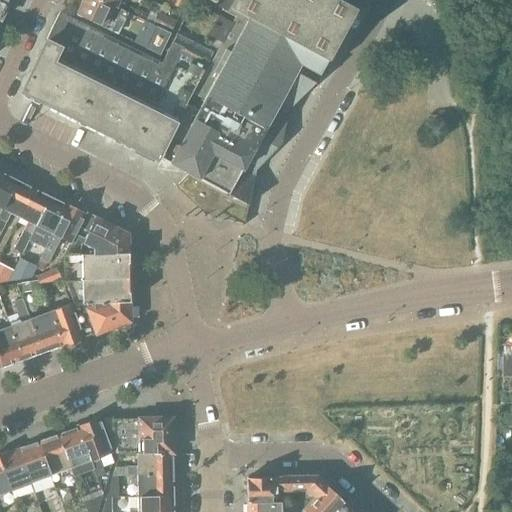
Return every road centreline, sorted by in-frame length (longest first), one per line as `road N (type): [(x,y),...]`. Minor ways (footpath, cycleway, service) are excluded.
road 1 (residential): [(287,324),(269,244),(281,190),(384,0)]
road 2 (residential): [(190,346),(164,234),(138,196),(0,126)]
road 3 (residential): [(287,324),(511,284)]
road 4 (residential): [(0,411),(190,346)]
road 5 (residential): [(383,511),(325,455),(210,456)]
